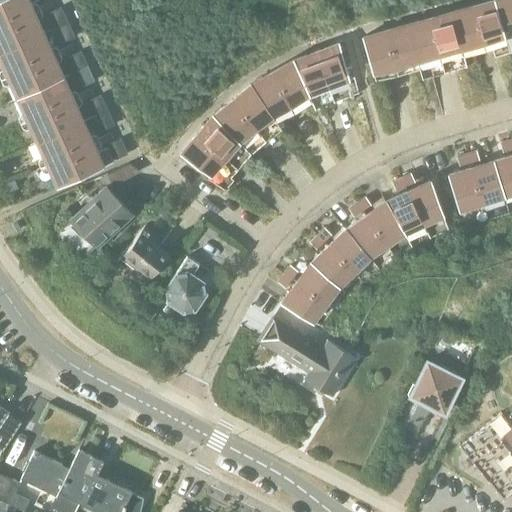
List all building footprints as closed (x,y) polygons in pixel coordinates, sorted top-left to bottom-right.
[(0,0),(0,27),(33,12),(29,3),(35,0),(0,0)] [(511,0),(496,0),(494,1),(504,36),(511,33),(511,0)] [(494,1),(472,7),(482,42),(504,36),(494,1)] [(472,7),(450,13),(460,48),(482,42),(472,7)] [(49,13),(55,27),(66,21),(61,8),(49,13)] [(0,27),(0,53),(43,34),(33,12),(0,27)] [(450,13),(428,19),(438,55),(460,48),(450,13)] [(428,19),(406,25),(416,61),(438,55),(428,19)] [(66,21),(55,27),(62,43),(74,38),(66,21)] [(406,25),(385,31),(394,67),(416,61),(406,25)] [(394,67),(385,31),(362,38),(369,63),(372,73),(394,67)] [(0,53),(0,64),(6,77),(53,56),(43,34),(0,53)] [(337,44),(314,53),(327,87),(347,80),(337,44)] [(69,57),(75,71),(86,65),(80,52),(69,57)] [(314,53),(291,61),(307,94),(327,87),(314,53)] [(6,77),(16,99),(63,78),(53,56),(6,77)] [(291,61),(270,73),(289,105),(307,94),(291,61)] [(369,63),(363,64),(366,75),(372,73),(369,63)] [(86,65),(75,71),(82,87),(94,82),(86,65)] [(270,73),(249,85),(270,116),(289,105),(270,73)] [(16,99),(26,121),(73,100),(63,78),(16,99)] [(249,85),(231,101),(254,129),(270,116),(249,85)] [(89,101),(95,115),(106,110),(100,96),(89,101)] [(26,121),(35,143),(83,122),(73,100),(26,121)] [(231,101),(212,116),(237,143),(254,129),(231,101)] [(106,110),(95,115),(102,131),(114,126),(106,110)] [(212,116),(196,135),(223,159),(237,143),(212,116)] [(35,143),(45,165),(92,144),(83,122),(35,143)] [(223,159),(196,135),(180,153),(209,175),(223,159)] [(108,145),(115,160),(127,155),(120,140),(108,145)] [(511,150),(509,141),(499,144),(502,153),(511,150)] [(92,144),(45,165),(56,188),(112,162),(106,148),(96,153),(92,144)] [(475,152),(466,155),(468,163),(478,160),(475,152)] [(468,163),(466,155),(455,158),(458,166),(468,163)] [(511,155),(492,162),(502,197),(511,193),(511,155)] [(492,162),(470,169),(481,204),(502,197),(492,162)] [(140,172),(129,164),(106,174),(112,186),(140,172)] [(481,204),(470,169),(448,175),(459,210),(481,204)] [(410,174),(402,177),(406,186),(414,182),(410,174)] [(406,186),(402,177),(391,183),(395,191),(406,186)] [(13,181),(5,185),(9,193),(17,189),(13,181)] [(429,181),(407,192),(422,225),(441,216),(429,181)] [(70,221),(96,247),(131,214),(105,187),(70,221)] [(407,192),(384,202),(403,234),(422,225),(407,192)] [(365,197),(357,203),(363,210),(370,205),(365,197)] [(384,202),(365,216),(385,246),(403,234),(384,202)] [(363,210),(357,203),(348,209),(353,217),(363,210)] [(365,216),(344,229),(368,258),(385,246),(365,216)] [(129,276),(142,286),(167,255),(153,244),(159,238),(144,226),(120,257),(135,268),(129,276)] [(324,229),(318,235),(324,241),(331,235),(324,229)] [(344,229),(327,246),(352,273),(368,258),(344,229)] [(324,241),(318,235),(309,243),(316,250),(324,241)] [(327,246),(309,263),(337,287),(352,273),(327,246)] [(166,301),(182,312),(194,310),(205,294),(203,282),(191,275),(198,265),(186,257),(164,290),(166,301)] [(309,263),(295,283),(324,305),(337,287),(309,263)] [(289,266),(284,273),(292,278),(297,271),(289,266)] [(292,278),(284,273),(277,283),(284,288),(292,278)] [(324,305),(295,283),(280,303),(312,322),(324,305)] [(143,304),(134,316),(145,324),(154,312),(143,304)] [(360,355),(355,353),(333,339),(328,346),(277,314),(263,338),(314,370),(309,377),(337,394),(360,355)] [(421,400),(423,397),(446,408),(464,371),(428,353),(415,380),(414,379),(409,389),(413,392),(411,395),(421,400)] [(0,450),(1,451),(14,432),(1,424),(8,412),(0,406),(0,450)] [(19,479),(56,497),(50,507),(60,511),(73,511),(78,503),(69,498),(90,455),(78,449),(69,468),(33,451),(27,464),(25,463),(21,472),(22,473),(19,479)] [(69,498),(78,503),(97,511),(139,511),(142,496),(104,478),(104,479),(95,475),(102,461),(90,455),(69,498)] [(0,502),(8,506),(9,505),(15,493),(19,484),(13,482),(0,475),(0,502)] [(0,511),(5,511),(8,506),(0,502),(0,511)]
